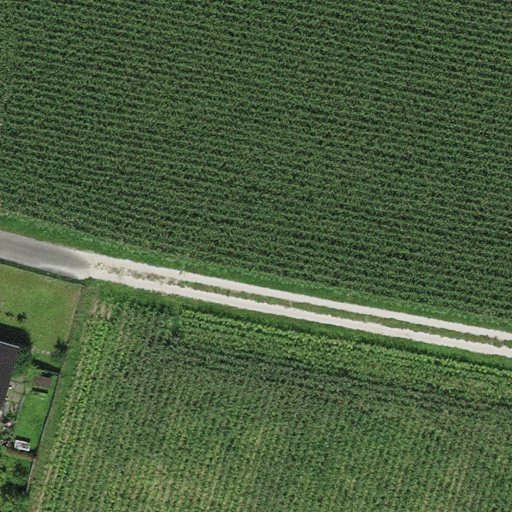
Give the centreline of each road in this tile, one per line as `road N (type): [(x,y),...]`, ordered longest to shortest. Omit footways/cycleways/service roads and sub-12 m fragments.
road 1 (track): [(156,285),(511,348)]
road 2 (residential): [(0,245),(156,285)]
